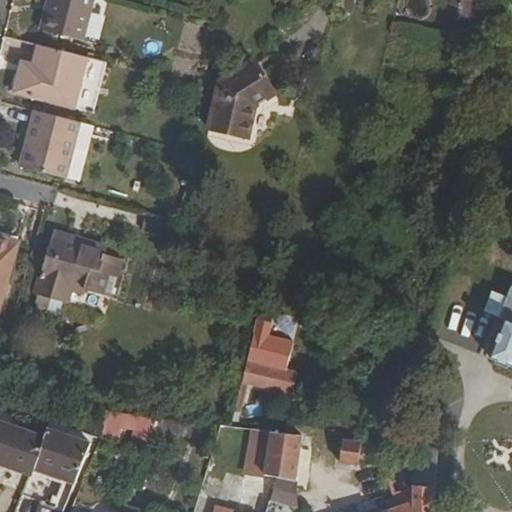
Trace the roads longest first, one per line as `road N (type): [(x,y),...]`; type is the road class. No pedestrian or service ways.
road 1 (unknown): [(0,169),(511,280)]
road 2 (track): [(490,511),(458,480),(454,403),(432,403)]
